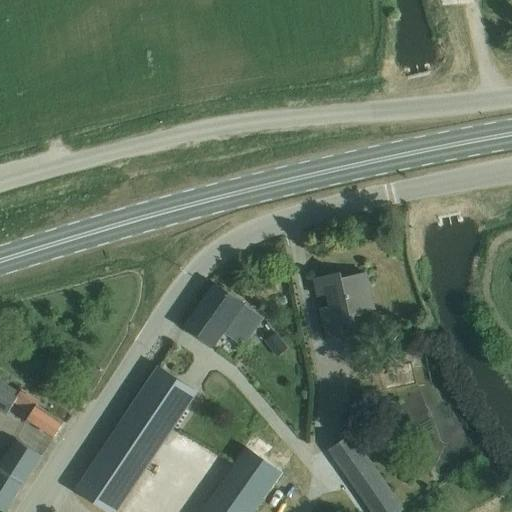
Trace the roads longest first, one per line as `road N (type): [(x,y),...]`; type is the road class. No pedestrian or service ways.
road 1 (primary): [(0,263),(235,193),(511,134)]
road 2 (unclassified): [(0,179),(223,124),(511,90)]
road 3 (residential): [(41,511),(184,286),(211,257),(248,234),(407,189)]
